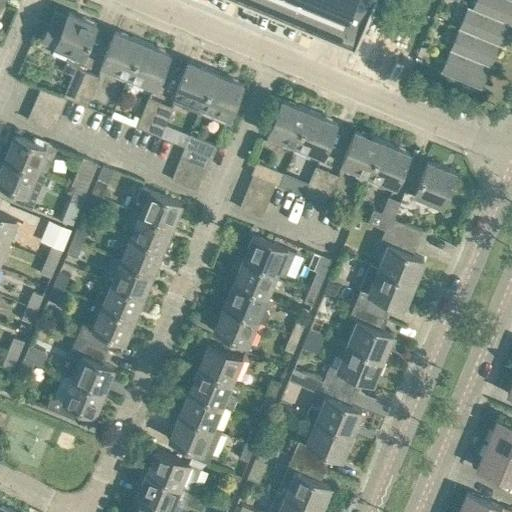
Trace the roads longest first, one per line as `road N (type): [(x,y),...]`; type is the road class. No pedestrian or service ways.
road 1 (residential): [(76,511),(0,472),(0,89),(36,0)]
road 2 (residential): [(87,511),(275,54)]
road 3 (residential): [(511,185),(375,511)]
road 4 (residential): [(414,511),(511,268)]
road 5 (residential): [(511,152),(275,54)]
road 6 (residential): [(275,54),(144,0)]
